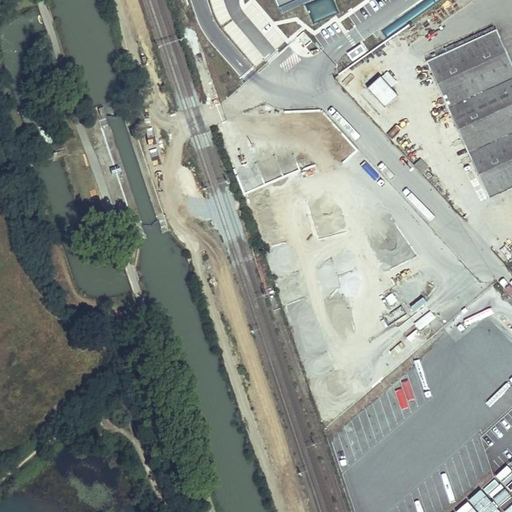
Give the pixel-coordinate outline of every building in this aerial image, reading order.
[(276,0),(283,13),(311,0),(276,0)] [(282,35),(263,18),(253,29),(272,46),(282,35)] [(267,51),(231,19),(221,30),(258,62),(267,51)] [(511,62),(498,31),(427,63),(490,200),(511,190),(511,62)] [(362,44),(348,53),(353,60),(367,51),(362,44)] [(388,73),(382,78),(391,88),(397,83),(388,73)] [(399,98),(391,88),(382,78),(368,90),(386,110),(399,98)] [(422,174),(428,169),(421,161),(415,166),(422,174)] [(182,210),(201,204),(190,172),(171,179),(182,210)] [(397,250),(395,226),(370,229),(372,252),(397,250)] [(511,464),(496,479),(511,496),(511,464)]
